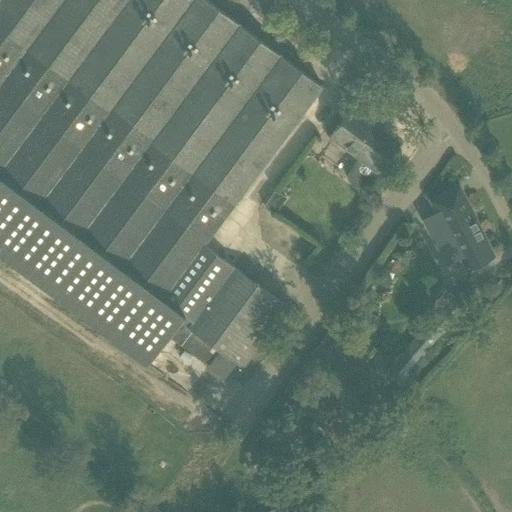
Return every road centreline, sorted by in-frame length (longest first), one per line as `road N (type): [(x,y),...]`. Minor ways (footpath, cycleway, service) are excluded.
road 1 (unclassified): [(239,435),(326,294),(456,123)]
road 2 (unclassified): [(456,123),(300,0)]
road 3 (unclassified): [(511,230),(456,123)]
